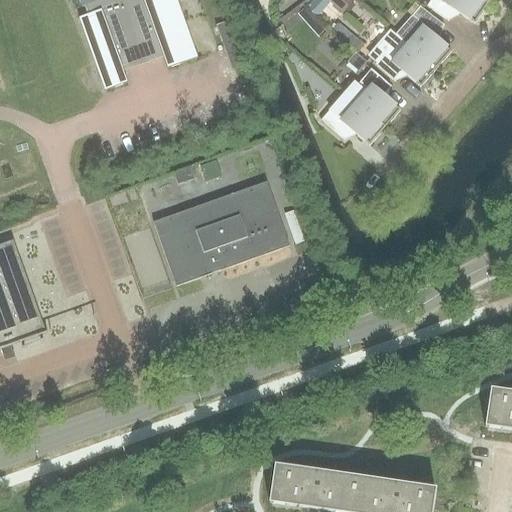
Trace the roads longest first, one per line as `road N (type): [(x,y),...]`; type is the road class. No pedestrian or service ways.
road 1 (secondary): [(140,402),(366,325),(511,256)]
road 2 (residential): [(140,402),(47,139)]
road 3 (residential): [(47,139),(223,78)]
road 4 (residential): [(401,169),(511,46)]
road 5 (secondary): [(0,453),(140,402)]
